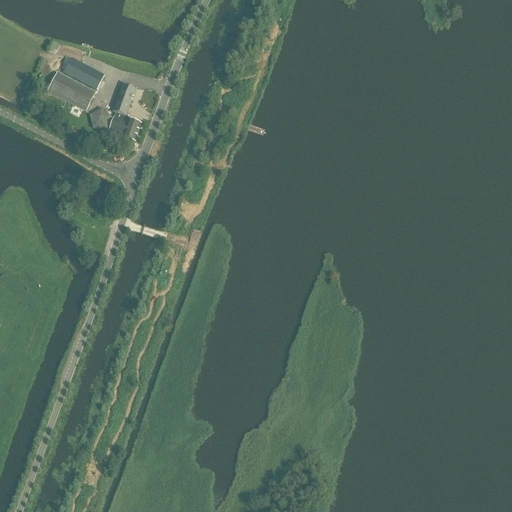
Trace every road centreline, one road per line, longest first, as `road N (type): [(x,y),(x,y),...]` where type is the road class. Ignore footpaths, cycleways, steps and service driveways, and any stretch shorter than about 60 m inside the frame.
road 1 (unclassified): [(19,511),(135,178)]
road 2 (unclassified): [(135,178),(206,0)]
road 3 (unclassified): [(135,178),(0,112)]
